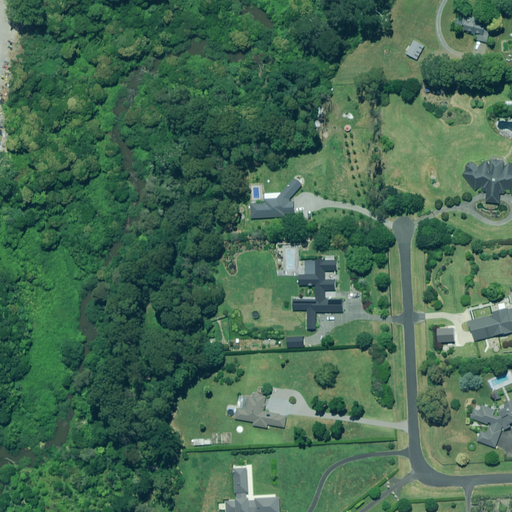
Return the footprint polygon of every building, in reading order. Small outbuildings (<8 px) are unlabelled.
[(477,16),(466,15),(465,27),(476,27),(477,16)] [(425,47),(415,41),(407,55),(418,60),(425,47)] [(475,193),(481,188),(488,196),(487,202),(500,203),(501,196),(507,192),(511,198),(511,197),(511,163),(504,170),(504,161),(492,159),(491,166),(491,167),(487,161),(479,166),(475,160),(464,167),(469,173),(464,177),(475,193)] [(511,333),(511,309),(510,310),(509,309),(493,313),(493,315),(469,322),(472,332),(474,342),(498,336),(499,340),(508,338),(507,335),(511,333)] [(265,412),(267,397),(249,394),(246,410),(238,409),(236,420),(254,423),(254,426),(268,429),(268,425),(286,428),(288,416),(265,412)] [(503,432),(511,428),(511,425),(511,424),(511,400),(504,403),(506,410),(500,412),(483,406),(481,411),(476,409),(472,419),(485,424),(490,426),(487,434),(482,432),(478,442),(496,449),(502,431),(503,432)] [(276,495),(256,496),(254,496),(254,493),(253,466),(235,466),(236,502),(227,502),(227,511),(280,511),(280,498),(276,498),(276,495)]
